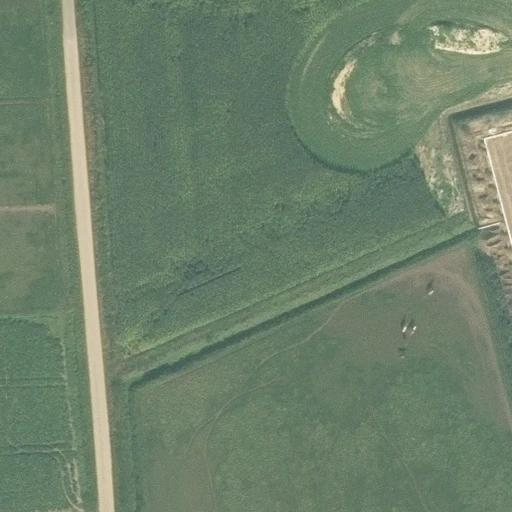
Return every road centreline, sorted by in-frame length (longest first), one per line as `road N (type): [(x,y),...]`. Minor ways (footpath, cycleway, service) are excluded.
road 1 (unclassified): [(92,335),(67,0)]
road 2 (track): [(104,511),(92,335)]
